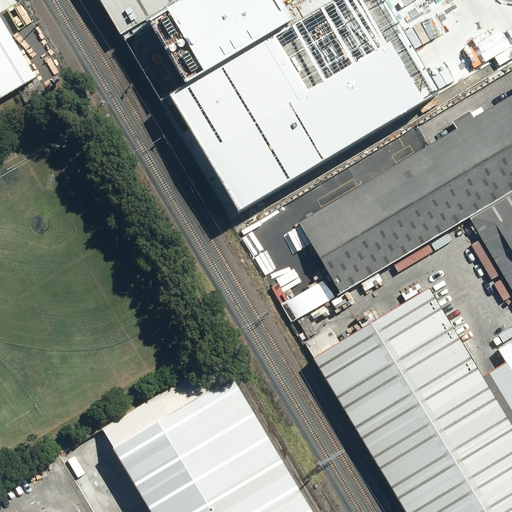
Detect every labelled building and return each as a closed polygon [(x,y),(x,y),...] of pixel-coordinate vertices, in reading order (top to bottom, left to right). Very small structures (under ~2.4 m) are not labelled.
[(177,0),(101,0),(121,33),(153,15),(177,0)] [(178,0),(153,15),(186,79),(293,19),(280,0),(178,0)] [(438,92),(381,0),(339,0),(170,97),(239,211),(438,92)] [(0,100),(18,90),(0,59),(0,100)] [(511,99),(299,226),(338,291),(511,186),(511,99)] [(511,186),(462,217),(511,299),(511,186)] [(511,511),(511,425),(423,285),(306,358),(403,511),(511,511)] [(151,511),(316,511),(222,353),(100,425),(151,511)]
